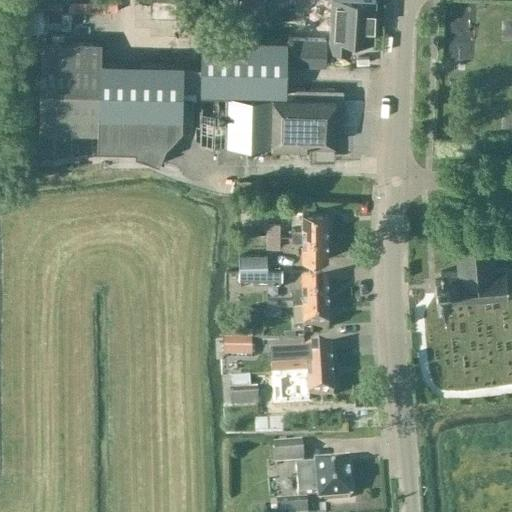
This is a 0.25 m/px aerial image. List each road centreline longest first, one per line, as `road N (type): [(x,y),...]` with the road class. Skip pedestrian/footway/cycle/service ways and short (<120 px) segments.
road 1 (tertiary): [(408,511),(390,276),(393,183)]
road 2 (tertiary): [(393,183),(402,0)]
